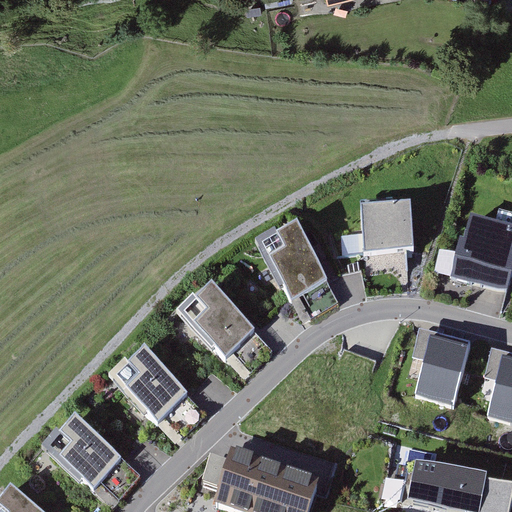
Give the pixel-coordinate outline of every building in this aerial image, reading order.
[(411,198),(362,201),(369,295),(412,292),(409,247),(415,247),(411,198)] [(511,273),(511,242),(476,232),(460,282),(505,296),(511,273)] [(302,239),(269,256),(305,325),(339,307),(302,239)] [(272,357),(215,298),(188,324),(245,383),(272,357)] [(467,358),(432,347),(417,394),(452,405),(467,358)] [(147,363),(121,389),(177,446),(203,420),(147,363)] [(511,370),(503,368),(490,417),(511,422),(511,370)] [(77,431),(52,460),(112,511),(116,511),(140,485),(77,431)] [(232,447),(214,501),(246,511),(307,511),(320,476),(232,447)] [(480,511),(488,483),(417,466),(408,502),(446,511),(480,511)] [(29,511),(14,498),(1,511),(29,511)]
